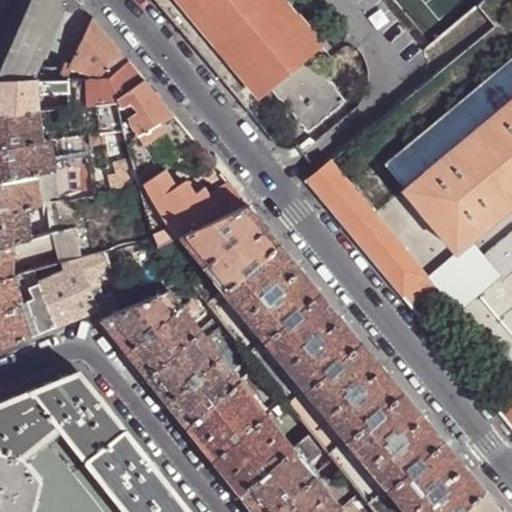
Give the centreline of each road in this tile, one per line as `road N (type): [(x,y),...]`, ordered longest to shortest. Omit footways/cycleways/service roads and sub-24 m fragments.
road 1 (residential): [(511,472),(120,0)]
road 2 (residential): [(0,378),(66,350),(95,354),(220,511)]
